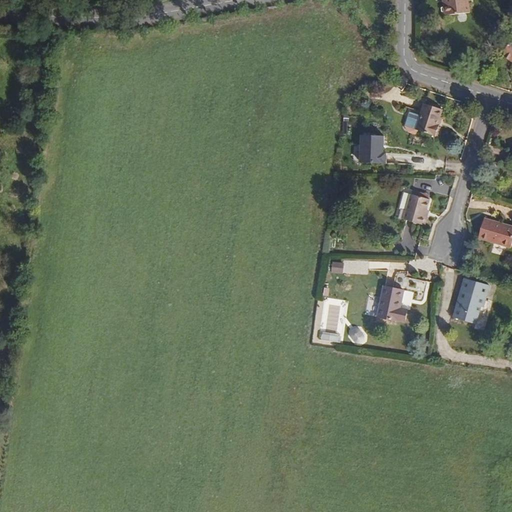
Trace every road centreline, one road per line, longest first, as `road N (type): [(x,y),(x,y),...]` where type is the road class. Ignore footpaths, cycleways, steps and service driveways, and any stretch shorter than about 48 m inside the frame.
road 1 (residential): [(230,0),(134,14),(0,9)]
road 2 (residential): [(490,97),(446,246)]
road 3 (residential): [(490,97),(409,67),(404,0)]
